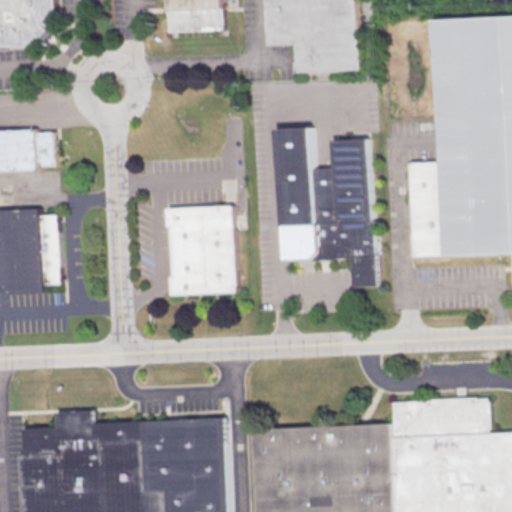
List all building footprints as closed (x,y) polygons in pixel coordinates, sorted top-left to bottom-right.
[(0,0),(64,0),(66,22),(57,26),(47,36),(41,48),(0,50),(0,0)] [(176,0),(231,0),(233,32),(179,34),(176,0)] [(274,0),(367,0),(371,69),(308,72),(306,45),(277,47),(274,0)] [(441,20),(511,17),(511,255),(420,259),(416,162),(447,161),(441,20)] [(43,133),(60,132),(63,167),(45,168),(46,172),(0,174),(0,123),(32,122),(32,130),(43,129),(43,133)] [(318,127),(323,171),(341,169),(341,142),(376,140),(387,285),(361,286),(358,258),(291,258),(284,130),(318,127)] [(174,208),(241,206),(245,291),(180,295),(177,277),(183,277),(174,208)] [(0,292),(51,291),(51,283),(58,282),(66,282),(63,215),(48,216),(48,209),(0,210),(0,292)] [(511,511),(263,511),(260,429),(399,423),(398,402),(496,398),(497,434),(511,433),(511,511)] [(29,511),(27,454),(32,453),(31,428),(66,426),(65,413),(102,411),(102,423),(233,418),(236,511),(29,511)]
